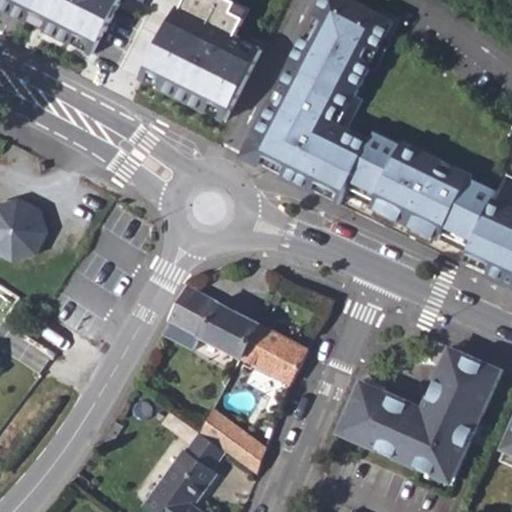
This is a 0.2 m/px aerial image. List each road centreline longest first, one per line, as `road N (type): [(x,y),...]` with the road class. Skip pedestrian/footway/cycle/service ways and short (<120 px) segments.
road 1 (tertiary): [(16,511),(123,360),(189,238)]
road 2 (residential): [(275,511),(383,272)]
road 3 (secondary): [(190,171),(0,61)]
road 4 (secondary): [(0,96),(171,197)]
road 5 (secondary): [(383,272),(247,216)]
road 6 (secondary): [(511,330),(383,272)]
